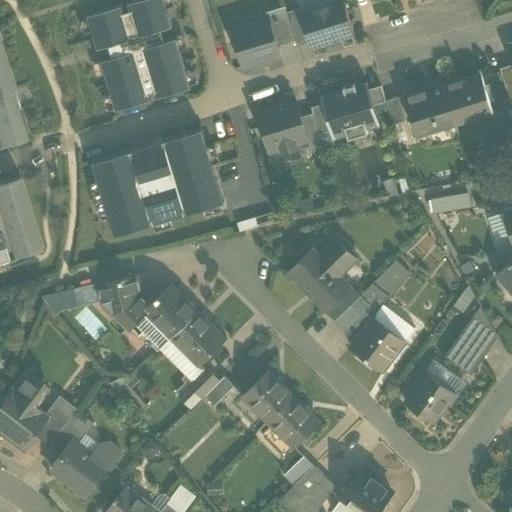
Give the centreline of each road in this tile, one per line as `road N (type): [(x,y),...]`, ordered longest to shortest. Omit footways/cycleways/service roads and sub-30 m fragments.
road 1 (residential): [(441,484),(244,283),(230,256)]
road 2 (residential): [(511,24),(371,51),(225,96)]
road 3 (residential): [(225,96),(0,166)]
road 4 (residential): [(441,484),(511,385)]
